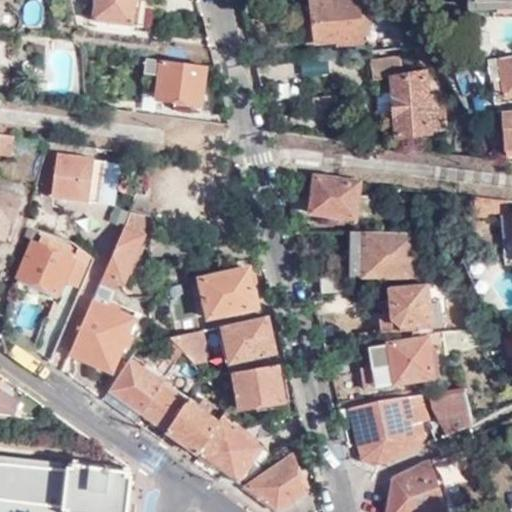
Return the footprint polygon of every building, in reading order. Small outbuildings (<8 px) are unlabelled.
[(144,1),(143,0),(91,0),(90,21),(144,28),(146,9),(166,11),(167,3),(144,1)] [(358,0),(311,0),(312,5),(303,6),(303,27),(314,26),(315,42),(322,42),(322,48),(346,46),(346,41),(361,40),(358,0)] [(511,0),(467,0),(467,12),(511,12),(511,0)] [(496,105),(511,102),(511,56),(490,59),(496,105)] [(205,67),(146,59),(145,73),(154,75),(152,91),(158,93),(158,98),(182,101),(182,109),(199,111),(205,67)] [(395,78),(408,77),(405,59),(376,61),(378,81),(395,78)] [(111,78),(100,76),(100,85),(112,86),(111,78)] [(428,76),(408,77),(395,78),(402,139),(450,132),(446,112),(433,113),(428,76)] [(333,95),(312,95),(312,117),(333,117),(333,95)] [(511,110),(503,111),(507,146),(503,147),(503,154),(508,153),(508,158),(511,157),(511,110)] [(13,135),(0,133),(0,145),(12,147),(13,135)] [(101,201),(106,159),(95,158),(95,157),(58,152),(52,195),(101,201)] [(359,182),(314,176),(310,211),(355,218),(359,182)] [(11,235),(22,198),(0,191),(0,238),(3,239),(5,234),(11,235)] [(150,216),(150,194),(137,192),(101,277),(115,284),(117,279),(123,282),(143,236),(142,215),(150,216)] [(507,201),(474,197),(473,214),(506,218),(507,201)] [(415,232),(352,230),(351,275),(413,277),(414,273),(422,273),(422,256),(415,256),(415,232)] [(33,238),(13,284),(32,291),(30,295),(56,305),(66,281),(77,286),(87,264),(47,247),(52,235),(43,231),(38,240),(33,238)] [(453,284),(444,264),(436,268),(443,285),(453,284)] [(206,318),(257,307),(247,267),(197,277),(206,318)] [(115,284),(101,277),(71,350),(112,368),(137,309),(109,296),(115,284)] [(322,280),(323,292),(348,291),(348,279),(322,280)] [(453,284),(443,285),(441,285),(447,312),(464,307),(453,284)] [(0,312),(4,313),(11,288),(0,285),(0,312)] [(427,285),(390,287),(391,302),(381,303),(383,333),(441,330),(440,306),(428,306),(427,285)] [(274,351),(265,315),(216,327),(219,343),(205,345),(210,366),(216,366),(213,350),(226,347),(230,362),(244,359),(245,363),(262,359),(261,354),(274,351)] [(476,330),(429,334),(429,343),(370,347),(372,368),(362,368),(363,388),(423,383),(423,392),(434,392),(434,386),(440,387),(437,353),(448,353),(448,357),(459,354),(483,347),(476,330)] [(199,331),(169,337),(181,352),(190,363),(199,356),(197,348),(202,345),(199,331)] [(181,352),(169,337),(163,346),(174,361),(181,352)] [(131,358),(110,391),(141,413),(162,380),(155,376),(157,371),(148,364),(144,368),(131,358)] [(282,401),(274,364),(230,373),(234,406),(241,408),(282,401)] [(162,380),(141,413),(165,430),(188,399),(162,380)] [(1,387),(0,389),(0,411),(13,414),(22,400),(1,387)] [(448,432),(474,421),(467,390),(434,393),(448,432)] [(188,399),(165,430),(198,454),(219,422),(207,413),(212,406),(203,399),(198,406),(188,399)] [(228,422),(232,417),(225,412),(219,422),(198,454),(235,481),(261,446),(228,422)] [(278,511),(315,511),(308,486),(303,488),(292,454),(248,490),(278,511)] [(0,511),(129,511),(133,472),(131,472),(131,469),(128,469),(129,466),(126,466),(126,469),(122,469),(122,470),(79,466),(79,464),(77,464),(78,460),(73,460),(73,462),(70,462),(70,465),(68,465),(67,471),(62,470),(61,464),(0,457),(0,511)] [(393,477),(387,511),(443,511),(454,507),(430,459),(393,477)]
